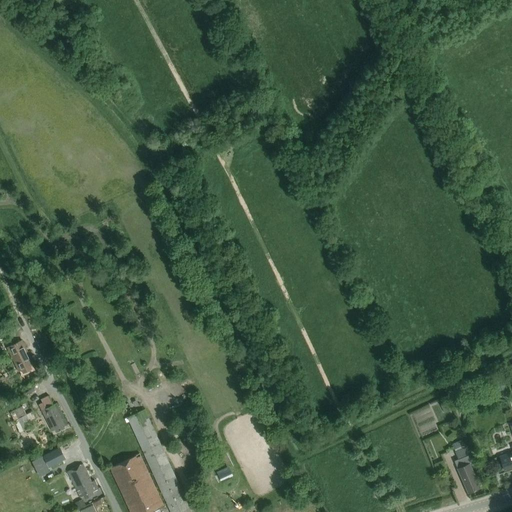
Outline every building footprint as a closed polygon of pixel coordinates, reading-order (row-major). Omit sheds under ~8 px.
[(21,340),(4,348),(7,354),(11,352),(20,370),(22,370),(24,373),(32,369),(30,366),(33,365),(21,340)] [(501,376),(495,379),(500,391),(506,389),(501,376)] [(484,385),(477,387),(478,393),(486,390),(484,385)] [(64,426),(67,424),(56,403),(54,404),(50,394),(41,399),(42,402),(39,404),(52,431),(55,429),(56,432),(65,428),(64,426)] [(445,402),(440,405),(445,413),(450,411),(445,402)] [(18,418),(23,430),(32,426),(22,405),(14,410),(18,418)] [(171,511),(187,511),(191,510),(145,411),(129,418),(171,511)] [(468,493),(479,489),(469,465),(471,464),(462,441),(452,445),(458,460),(455,461),(468,493)] [(504,472),(511,468),(511,446),(511,447),(511,451),(511,452),(499,457),(504,472)] [(130,511),(149,511),(165,505),(141,454),(111,468),(130,511)] [(50,472),(45,461),(42,456),(33,461),(40,477),(50,472)] [(92,492),(98,488),(95,481),(92,483),(83,465),(68,472),(81,497),(84,496),(85,499),(93,495),(92,492)] [(217,511),(247,511),(247,510),(242,511),(236,497),(215,505),(217,511)] [(84,500),(76,504),(78,510),(86,506),(84,500)]
